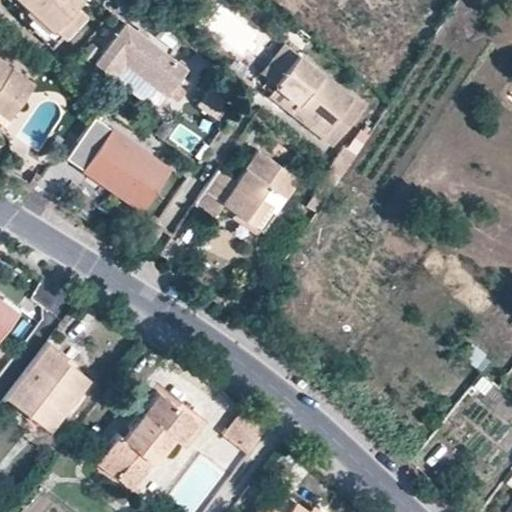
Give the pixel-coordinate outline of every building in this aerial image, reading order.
[(52,26),(74,3),(76,0),(19,0),(49,29),(52,26)] [(84,12),(74,3),(52,26),(61,35),(84,12)] [(185,68),(141,35),(139,38),(135,35),(137,32),(124,22),(94,61),(112,75),(122,61),(165,94),(185,68)] [(361,104),(282,42),(259,71),(275,84),(268,94),(330,143),(361,104)] [(31,81),(0,60),(0,112),(6,117),(31,81)] [(210,115),(227,92),(214,83),(196,104),(210,115)] [(167,168),(92,117),(78,137),(94,148),(87,158),(118,179),(111,188),(140,208),(167,168)] [(87,158),(94,148),(78,137),(64,156),(81,167),(87,158)] [(339,178),(355,153),(344,145),(328,169),(330,170),(339,178)] [(217,168),(194,201),(213,213),(222,201),(260,228),(295,176),(256,148),(234,180),(217,168)] [(118,179),(87,158),(81,167),(111,188),(118,179)] [(325,193),(327,194),(339,178),(330,170),(307,204),(314,209),(325,193)] [(0,329),(15,309),(0,296),(0,329)] [(65,353),(48,340),(6,396),(49,430),(89,379),(74,367),(62,358),(65,353)] [(77,362),(65,353),(62,358),(74,367),(77,362)] [(176,439),(194,418),(157,390),(122,435),(118,431),(96,459),(131,486),(171,435),(176,439)] [(246,410),(242,407),(222,433),(248,453),(267,427),(246,410)] [(309,511),(308,511),(274,487),(255,511),(309,511)]
